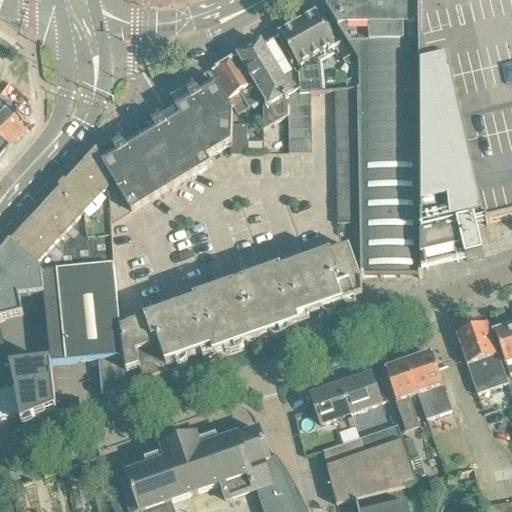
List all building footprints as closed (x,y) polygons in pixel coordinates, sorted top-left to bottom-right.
[(419,28),(418,0),(389,0),(390,44),(374,44),(373,27),(371,19),(373,18),(367,0),(365,0),(334,10),(335,13),(331,14),(327,9),(327,8),(326,8),(359,62),(360,91),(360,104),(360,117),(360,129),(360,141),(361,152),(361,165),(361,178),(361,190),(361,201),(362,213),(362,225),(362,280),(365,280),(365,277),(381,277),(381,279),(384,279),(384,277),(400,277),(400,279),(404,279),(404,274),(419,274),(419,280),(423,280),(423,272),(423,265),(419,28)] [(355,0),(356,0),(355,1),(354,0),(353,0),(338,5),(338,6),(337,7),(337,6),(327,9),(331,14),(335,13),(334,10),(365,0),(367,0),(373,18),(371,19),(373,27),(374,44),(390,44),(389,0),(355,0)] [(511,0),(418,0),(419,28),(423,265),(423,272),(467,262),(484,258),(477,225),(486,223),(487,227),(492,225),(492,224),(493,224),(493,223),(505,220),(505,221),(508,220),(508,219),(511,218),(511,0)] [(335,46),(316,13),(280,34),(299,67),(301,72),(302,97),(312,96),(322,95),(320,66),(330,60),(326,52),(335,46)] [(294,65),(280,40),(265,48),(296,98),(302,97),(301,72),(299,67),(295,68),(294,66),(294,65)] [(296,98),(265,48),(262,44),(237,58),(255,86),(265,101),(265,133),(289,120),(289,107),(312,107),(312,96),(302,97),(296,98)] [(239,117),(265,101),(255,86),(237,58),(213,73),(223,90),(239,117)] [(232,127),(232,116),(230,111),(225,102),(219,92),(209,75),(169,100),(173,107),(100,151),(111,178),(114,226),(212,164),(209,158),(227,145),(232,145),(232,127)] [(360,104),(360,91),(336,94),(336,104),(360,104)] [(360,117),(360,104),(336,104),(336,118),(360,117)] [(0,145),(1,146),(7,151),(26,132),(25,132),(0,105),(0,145)] [(312,119),(312,107),(289,107),(289,120),(312,119)] [(360,129),(360,117),(336,118),(336,129),(360,129)] [(312,132),(312,119),(289,120),(289,132),(312,132)] [(248,127),(232,127),(232,145),(232,155),(248,155),(248,127)] [(360,141),(360,129),(336,129),(337,141),(360,141)] [(313,144),(312,132),(289,132),(289,144),(313,144)] [(361,152),(360,141),(337,141),(337,153),(361,152)] [(313,155),(313,144),(289,144),(289,155),(313,155)] [(115,268),(114,226),(111,178),(100,151),(98,152),(11,245),(38,268),(42,275),(44,297),(52,364),(52,367),(99,362),(102,397),(126,389),(125,374),(119,330),(115,268)] [(361,165),(361,152),(337,153),(337,165),(361,165)] [(361,178),(361,165),(337,165),(337,178),(361,178)] [(361,190),(361,178),(337,178),(337,190),(361,190)] [(361,201),(361,190),(337,190),(338,201),(361,201)] [(362,213),(361,201),(338,201),(338,213),(362,213)] [(362,225),(362,213),(338,213),(338,226),(362,225)] [(42,275),(38,268),(11,245),(0,258),(0,323),(25,318),(20,299),(44,297),(42,275)] [(363,298),(362,284),(350,249),(282,273),(281,270),(194,301),(195,304),(127,327),(129,335),(122,336),(121,329),(120,329),(127,374),(128,374),(126,359),(135,356),(144,381),(170,373),(168,367),(212,352),(214,357),(301,327),(299,321),(363,298)] [(0,421),(20,417),(16,396),(15,389),(10,369),(0,326),(0,421)] [(499,356),(488,326),(457,336),(478,397),(509,386),(499,356)] [(497,333),(495,334),(506,366),(510,377),(511,376),(511,328),(507,330),(505,328),(498,330),(497,333)] [(444,388),(433,356),(431,357),(428,355),(422,357),(421,360),(408,365),(413,380),(419,396),(428,422),(452,413),(444,388)] [(49,364),(10,369),(15,389),(16,389),(17,396),(16,396),(20,417),(22,426),(57,412),(52,367),(52,364),(49,364)] [(396,369),(386,372),(407,433),(419,429),(409,399),(419,396),(413,380),(408,365),(405,365),(403,364),(396,366),(396,369)] [(382,408),(372,377),(363,380),(361,374),(339,381),(342,387),(352,417),(382,408)] [(352,417),(342,387),(339,381),(319,387),(321,393),(312,396),(321,427),(352,417)] [(387,433),(392,446),(403,442),(398,428),(387,433)] [(284,468),(277,458),(276,459),(270,461),(260,431),(239,439),(239,438),(218,445),(216,439),(200,445),(197,438),(161,451),(164,457),(148,463),(150,469),(119,479),(124,494),(110,499),(114,511),(172,511),(170,506),(222,488),(227,502),(257,492),(263,511),(307,511),(303,501),(297,490),(291,479),(284,468)] [(361,440),(343,447),(324,453),(328,469),(366,455),(361,440)] [(392,446),(366,455),(328,469),(337,507),(418,486),(403,442),(392,446)]
